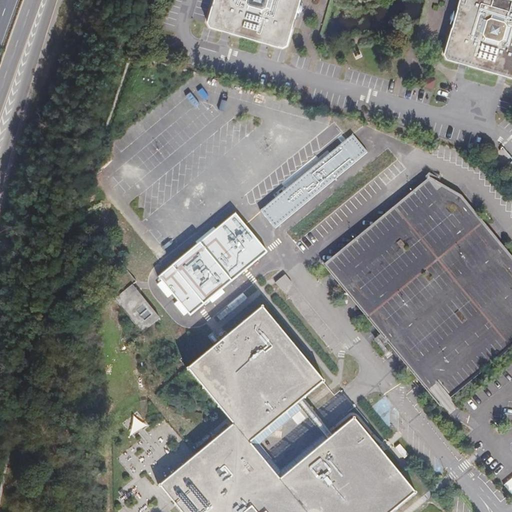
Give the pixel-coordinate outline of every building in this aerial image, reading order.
[(213,0),(208,19),(214,30),(282,50),(289,46),(301,0),(213,0)] [(511,0),(459,0),(445,54),(448,61),(511,78),(511,0)] [(159,319),(131,285),(114,299),(141,334),(159,319)] [(232,310),(228,307),(217,316),(221,320),(232,310)] [(323,382),(261,309),(187,370),(232,424),(159,486),(180,511),(390,511),(414,493),(353,419),(280,480),(250,443),(323,382)] [(204,313),(188,325),(192,330),(208,318),(204,313)]
